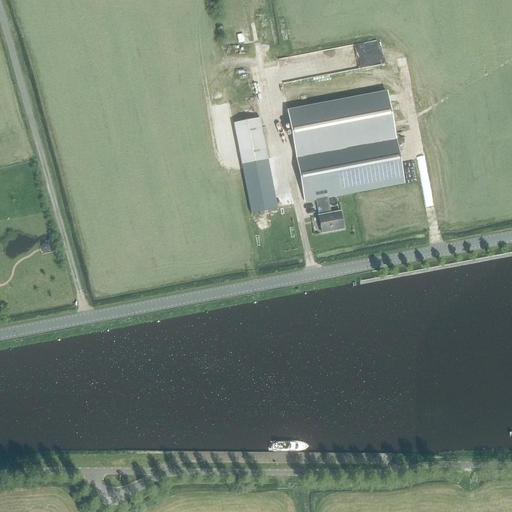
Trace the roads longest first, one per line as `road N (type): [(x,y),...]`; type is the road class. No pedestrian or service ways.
road 1 (tertiary): [(0,333),(511,236)]
road 2 (unclassified): [(0,475),(511,464)]
